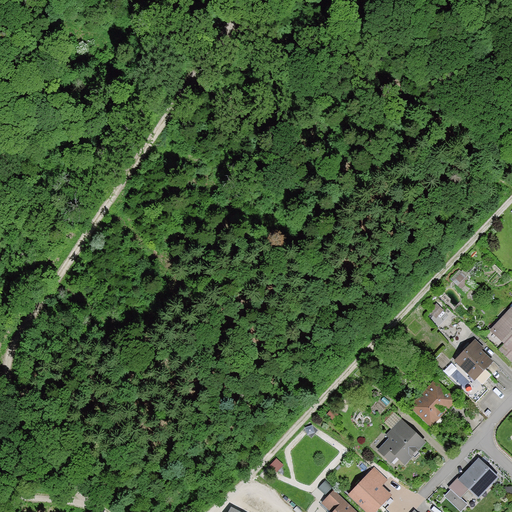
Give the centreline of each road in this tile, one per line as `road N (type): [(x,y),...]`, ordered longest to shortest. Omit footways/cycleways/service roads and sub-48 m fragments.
road 1 (track): [(246,0),(8,354),(1,386),(97,511)]
road 2 (track): [(511,201),(218,511)]
